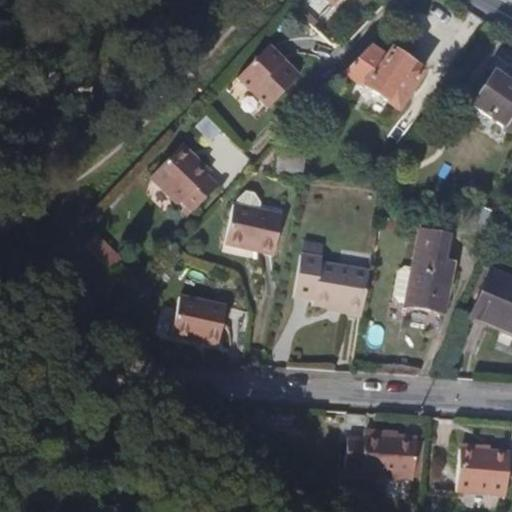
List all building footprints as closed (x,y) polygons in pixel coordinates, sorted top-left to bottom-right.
[(319,0),(330,9),(337,0),(319,0)] [(284,66),(265,48),(234,80),(265,110),(294,80),(282,69),(284,66)] [(389,56),(384,62),(364,49),(347,67),(338,76),(360,91),(362,89),(395,110),(419,75),(389,56)] [(294,80),(296,78),(284,66),(282,69),(294,80)] [(511,110),(511,89),(490,75),(468,108),(499,129),(500,127),(511,135),(511,113),(510,113),(511,110)] [(203,114),(193,126),(211,141),(221,129),(203,114)] [(192,164),(194,162),(178,146),(175,148),(192,164)] [(192,164),(175,148),(146,180),(174,207),(178,203),(188,214),(213,188),(203,178),(207,174),(194,162),(192,164)] [(507,188),(493,183),(481,214),(494,220),(507,188)] [(257,207),(252,199),(243,196),(234,204),(233,209),(231,209),(222,247),(272,258),(280,220),(255,214),(257,207)] [(441,262),(446,237),(417,233),(410,273),(403,271),(396,276),(392,302),(396,308),(441,315),(449,263),(441,262)] [(101,266),(112,256),(94,238),(83,248),(101,266)] [(106,271),(117,261),(112,256),(101,266),(106,271)] [(316,264),(317,259),(298,256),(290,299),(309,302),(308,306),(358,316),(365,273),(316,264)] [(54,285),(62,269),(45,260),(37,276),(54,285)] [(511,336),(511,282),(486,272),(467,318),(511,336)] [(222,303),(176,292),(167,330),(213,341),(222,303)] [(411,482),(415,439),(362,434),(362,441),(345,439),(342,468),(359,470),(358,476),(411,482)] [(504,454),(456,451),(453,494),(502,497),(504,454)]
